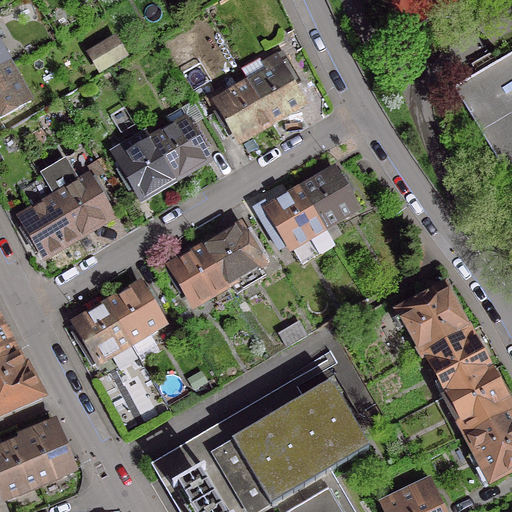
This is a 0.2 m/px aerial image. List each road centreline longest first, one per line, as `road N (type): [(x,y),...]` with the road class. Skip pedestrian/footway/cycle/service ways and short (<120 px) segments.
road 1 (residential): [(29,310),(372,110)]
road 2 (residential): [(511,325),(372,110)]
road 3 (residential): [(29,310),(132,496)]
road 4 (residential): [(372,110),(315,0)]
